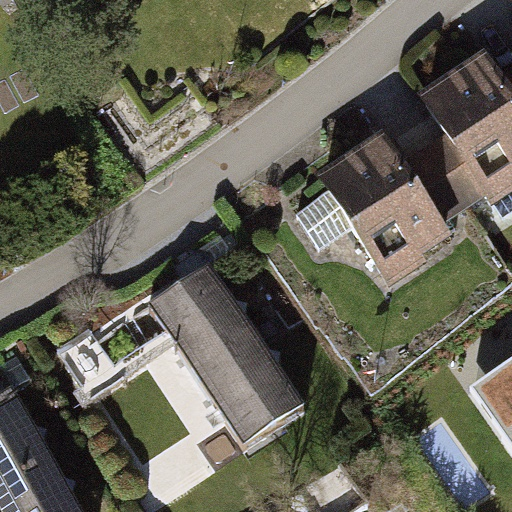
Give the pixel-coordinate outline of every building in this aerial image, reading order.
[(412,107),(437,146),(475,205),(482,217),(511,198),(511,74),(495,85),(481,63),(412,107)] [(380,143),(312,186),(382,296),(450,253),(435,230),(475,205),(437,146),(398,171),(380,143)] [(310,415),(215,270),(152,310),(248,456),(310,415)] [(86,387),(119,372),(103,338),(70,354),(86,387)] [(511,370),(474,396),(511,451),(511,370)] [(75,511),(13,394),(0,400),(0,511),(75,511)]
